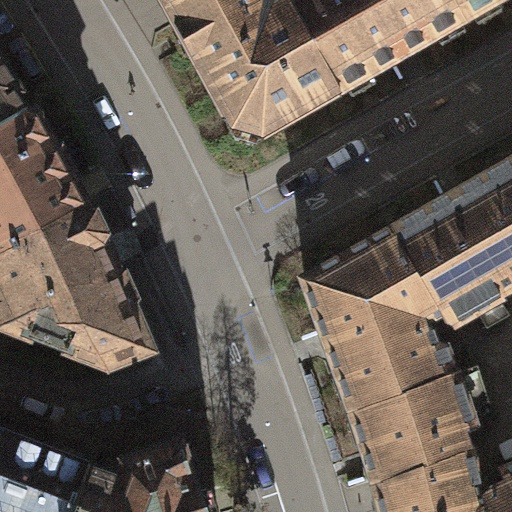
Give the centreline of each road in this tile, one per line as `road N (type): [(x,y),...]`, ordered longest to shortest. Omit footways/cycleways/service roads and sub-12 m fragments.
road 1 (residential): [(200,253),(511,77)]
road 2 (residential): [(200,253),(56,0)]
road 3 (residential): [(302,511),(200,253)]
